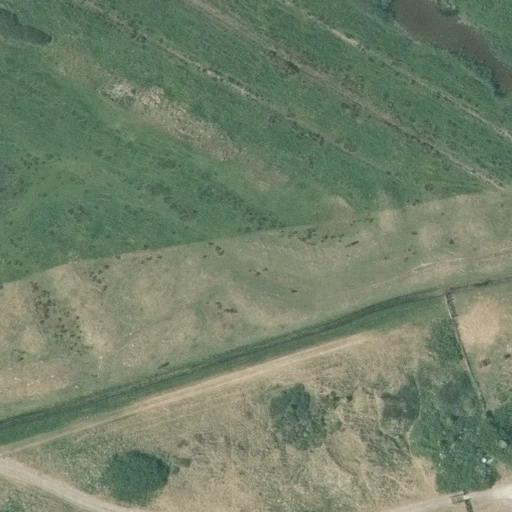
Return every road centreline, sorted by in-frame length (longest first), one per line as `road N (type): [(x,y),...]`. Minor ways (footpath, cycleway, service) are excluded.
road 1 (track): [(448,308),(0,448)]
road 2 (track): [(0,467),(118,511)]
